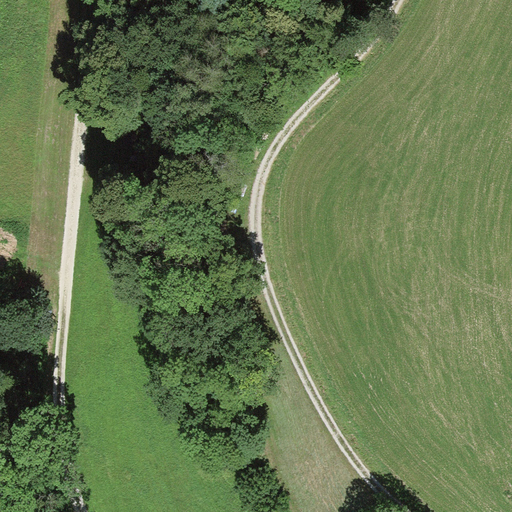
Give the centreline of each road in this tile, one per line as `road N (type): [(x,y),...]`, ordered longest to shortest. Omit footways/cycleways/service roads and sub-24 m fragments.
road 1 (track): [(411,511),(387,494),(309,385),(269,285),(261,187),(309,110),(385,30),(394,0)]
road 2 (track): [(66,511),(49,464),(49,378),(73,74),(90,51),(91,0)]
